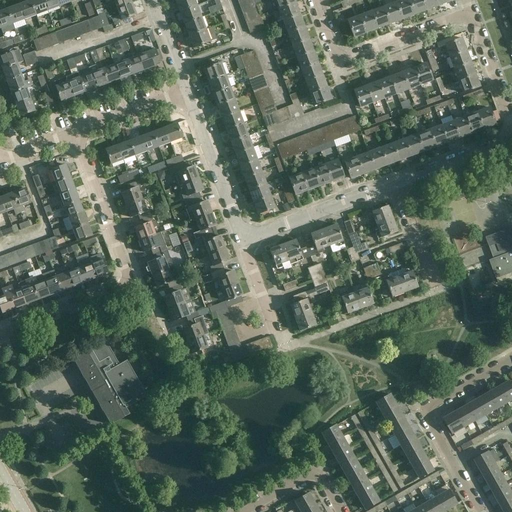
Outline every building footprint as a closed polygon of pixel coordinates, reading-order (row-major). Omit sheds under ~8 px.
[(36,16),(48,11),(43,0),(31,0),(30,1),(36,16)] [(43,0),(48,11),(59,7),(56,0),(43,0)] [(132,3),(130,0),(113,0),(117,9),(132,3)] [(175,0),(180,12),(197,6),(194,0),(175,0)] [(250,0),(248,0),(239,4),(241,10),(252,5),(250,0)] [(274,0),(278,9),(295,3),(294,0),(274,0)] [(343,8),(355,4),(353,0),(346,0),(341,2),(343,8)] [(408,0),(403,0),(396,3),(402,20),(415,15),(408,0)] [(422,0),(408,0),(415,15),(427,10),(422,0)] [(422,0),(427,10),(438,6),(436,0),(422,0)] [(24,20),(36,16),(30,1),(18,5),(24,20)] [(90,3),(84,5),(89,17),(95,15),(90,3)] [(136,15),(132,3),(117,9),(120,17),(116,18),(118,23),(113,24),(115,29),(133,23),(131,17),(136,15)] [(278,9),(283,21),(300,15),(295,3),(278,9)] [(396,3),(384,7),(390,24),(402,20),(396,3)] [(252,5),(241,10),(243,16),(254,11),(257,17),(260,16),(258,10),(255,4),(252,5)] [(13,24),(24,20),(18,5),(7,9),(13,24)] [(197,6),(180,12),(184,24),(201,17),(197,6)] [(372,12),(378,28),(390,24),(384,7),(372,12)] [(0,26),(1,29),(13,24),(7,9),(0,11),(0,26)] [(254,11),(243,16),(245,22),(257,17),(254,11)] [(372,12),(360,16),(366,33),(378,28),(372,12)] [(98,16),(98,17),(103,28),(108,26),(104,14),(98,16)] [(300,15),(283,21),(287,34),(304,27),(300,15)] [(245,22),(248,28),(262,22),(260,16),(257,17),(245,22)] [(354,37),(366,33),(360,16),(347,21),(354,37)] [(98,17),(92,19),(97,30),(103,28),(98,17)] [(184,24),(189,36),(206,29),(201,17),(184,24)] [(92,32),(97,30),(92,19),(87,21),(92,32)] [(86,34),(92,32),(87,21),(82,23),(86,34)] [(250,34),(264,28),(262,22),(248,28),(250,34)] [(81,36),(86,34),(82,23),(77,25),(81,36)] [(75,38),(81,36),(77,25),(71,27),(75,38)] [(70,40),(75,38),(71,27),(66,29),(70,40)] [(287,34),(292,46),(309,39),(304,27),(287,34)] [(66,29),(60,31),(64,42),(70,40),(66,29)] [(210,42),(206,29),(189,36),(193,48),(210,42)] [(152,42),(156,41),(152,30),(146,32),(147,36),(149,36),(152,42)] [(60,31),(54,33),(59,44),(64,42),(60,31)] [(53,46),(59,44),(54,33),(49,35),(53,46)] [(48,48),(53,46),(49,35),(44,37),(48,48)] [(43,50),(48,48),(44,37),(38,39),(43,50)] [(38,52),(43,50),(38,39),(33,41),(38,52)] [(313,51),(309,39),(292,46),(296,58),(313,51)] [(445,45),(449,57),(466,51),(461,39),(445,45)] [(119,42),(123,53),(129,51),(125,40),(119,42)] [(118,55),(123,53),(119,42),(114,44),(118,55)] [(96,51),(100,62),(106,60),(101,48),(96,51)] [(143,54),(138,56),(143,71),(144,72),(145,73),(151,71),(151,69),(151,68),(155,66),(155,65),(160,63),(155,50),(152,48),(145,50),(143,54)] [(430,64),(436,62),(431,50),(425,52),(430,64)] [(0,56),(0,62),(3,70),(18,64),(13,52),(8,54),(7,51),(2,53),(3,56),(0,56)] [(94,64),(100,62),(96,51),(90,52),(94,64)] [(240,56),(242,62),(257,57),(255,51),(240,56)] [(296,58),(301,70),(318,63),(313,51),(296,58)] [(449,57),(453,69),(470,63),(466,51),(449,57)] [(23,56),(25,61),(36,57),(34,52),(23,56)] [(132,75),(143,71),(138,56),(126,61),(132,75)] [(36,57),(25,61),(27,67),(38,63),(36,57)] [(72,59),(77,70),(82,68),(78,57),(72,59)] [(120,63),(114,65),(120,80),(120,81),(122,82),(127,80),(127,78),(127,77),(132,75),(126,61),(125,57),(122,58),(120,61),(120,63)] [(259,63),(257,57),(242,62),(244,68),(259,63)] [(71,72),(77,70),(72,59),(67,61),(71,72)] [(438,70),(436,62),(430,64),(432,72),(438,70)] [(204,70),(208,82),(225,75),(221,63),(204,70)] [(261,69),(259,63),(244,68),(247,74),(261,69)] [(322,75),(318,63),(301,70),(305,82),(322,75)] [(475,75),(470,63),(453,69),(458,81),(475,75)] [(22,76),(18,64),(3,70),(7,81),(22,76)] [(433,81),(426,64),(414,69),(420,85),(433,81)] [(108,84),(120,80),(114,65),(103,69),(108,84)] [(44,70),(48,81),(54,79),(50,68),(44,70)] [(85,93),(96,89),(91,74),(89,68),(77,72),(85,93)] [(96,89),(108,84),(103,69),(91,74),(96,89)] [(264,75),(261,69),(247,74),(249,80),(264,75)] [(414,69),(402,73),(408,90),(420,85),(414,69)] [(73,97),(85,93),(77,72),(65,77),(73,97)] [(402,73),(390,78),(396,94),(408,90),(402,73)] [(12,93),(26,88),(33,85),(31,81),(29,82),(26,74),(22,76),(7,81),(12,93)] [(230,87),(225,75),(208,82),(213,94),(230,87)] [(266,81),(264,75),(249,80),(251,86),(266,81)] [(305,82),(310,94),(327,87),(322,75),(305,82)] [(479,87),(475,75),(458,81),(463,94),(479,87)] [(54,81),(56,87),(51,89),(57,102),(61,101),(62,102),(73,97),(65,77),(54,81)] [(390,78),(378,82),(384,99),(396,94),(390,78)] [(268,87),(266,81),(251,86),(253,92),(268,87)] [(378,82),(366,87),(372,103),(384,99),(378,82)] [(213,94),(217,106),(234,99),(230,87),(213,94)] [(270,93),(268,87),(253,92),(256,98),(270,93)] [(331,100),(327,87),(310,94),(314,106),(331,100)] [(360,108),(372,103),(366,87),(354,91),(360,108)] [(31,99),(26,88),(12,93),(16,105),(31,99)] [(470,94),(472,100),(484,95),(482,89),(470,94)] [(44,94),(49,106),(54,104),(50,92),(44,94)] [(273,99),(270,93),(256,98),(258,104),(273,99)] [(465,103),(472,100),(470,94),(462,97),(465,103)] [(291,100),(293,105),(298,117),(304,115),(297,98),(291,100)] [(439,98),(426,103),(428,106),(440,102),(439,98)] [(31,99),(16,105),(20,117),(35,111),(31,99)] [(239,111),(234,99),(217,106),(222,118),(239,111)] [(275,105),(273,99),(258,104),(260,110),(275,105)] [(277,111),(275,105),(260,110),(262,116),(269,114),(275,112),(277,111)] [(292,119),(298,117),(293,105),(287,107),(292,119)] [(286,122),(292,119),(287,107),(281,109),(286,122)] [(489,108),(477,113),(483,130),(495,125),(489,108)] [(281,109),(277,111),(275,112),(279,124),(286,122),(281,109)] [(222,118),(226,129),(243,123),(239,111),(222,118)] [(279,124),(275,112),(269,114),(273,126),(279,124)] [(471,134),(483,130),(477,113),(465,117),(471,134)] [(273,126),(269,114),(262,116),(267,129),(273,126)] [(355,116),(349,118),(354,133),(360,131),(355,116)] [(459,139),(471,134),(465,117),(453,122),(459,139)] [(348,135),(354,133),(349,118),(343,121),(348,135)] [(342,137),(348,135),(343,121),(336,123),(342,137)] [(447,143),(459,139),(453,122),(441,126),(447,143)] [(164,128),(170,143),(182,138),(177,123),(164,128)] [(248,136),(243,123),(226,129),(231,142),(248,136)] [(336,140),(342,137),(336,123),(330,125),(336,140)] [(330,142),(336,140),(330,125),(324,127),(330,142)] [(435,147),(447,143),(441,126),(429,130),(435,147)] [(324,144),(330,142),(324,127),(318,130),(324,144)] [(158,147),(170,143),(164,128),(153,132),(158,147)] [(318,146),(324,144),(318,130),(312,132),(318,146)] [(423,152),(435,147),(429,130),(416,135),(423,152)] [(147,152),(158,147),(153,132),(141,137),(147,152)] [(312,149),(318,146),(312,132),(306,134),(312,149)] [(263,135),(266,143),(271,140),(269,133),(263,135)] [(306,151),(312,149),(306,134),(300,136),(306,151)] [(416,135),(404,140),(410,157),(423,152),(416,135)] [(231,142),(235,154),(252,148),(248,136),(231,142)] [(300,153),(306,151),(300,136),(294,139),(300,153)] [(135,156),(147,152),(141,137),(129,141),(135,156)] [(294,155),(300,153),(294,139),(288,141),(294,155)] [(274,148),(271,140),(266,143),(268,150),(274,148)] [(404,140),(392,144),(399,161),(410,157),(404,140)] [(123,160),(135,156),(129,141),(117,145),(123,160)] [(288,158),(294,155),(288,141),(282,143),(288,158)] [(282,160),(288,158),(282,143),(276,145),(282,160)] [(392,144),(380,149),(387,165),(399,161),(392,144)] [(111,165),(123,160),(117,145),(106,150),(111,165)] [(257,160),(252,148),(235,154),(240,166),(257,160)] [(380,149),(368,153),(375,170),(387,165),(380,149)] [(368,153),(356,157),(363,174),(375,170),(368,153)] [(351,179),(363,174),(356,157),(344,162),(351,179)] [(177,163),(175,158),(165,161),(168,167),(177,163)] [(272,160),(275,167),(280,165),(278,158),(272,160)] [(240,166),(244,178),(261,172),(257,160),(240,166)] [(338,160),(325,165),(331,181),(344,177),(338,160)] [(49,161),(29,169),(31,176),(52,168),(49,161)] [(187,169),(184,164),(169,170),(171,175),(174,174),(179,186),(183,185),(199,178),(194,166),(187,169)] [(51,170),(55,182),(70,177),(66,165),(51,170)] [(283,172),(280,165),(275,167),(277,174),(283,172)] [(325,165),(313,169),(319,186),(331,181),(325,165)] [(313,169),(301,174),(307,191),(319,186),(313,169)] [(138,171),(128,175),(131,181),(141,177),(138,171)] [(266,184),(261,172),(244,178),(249,190),(266,184)] [(295,195),(307,191),(301,174),(289,179),(295,195)] [(37,189),(42,187),(38,175),(32,177),(37,189)] [(131,181),(128,175),(122,177),(124,183),(131,181)] [(75,189),(70,177),(55,182),(60,194),(75,189)] [(185,203),(186,203),(198,199),(196,193),(203,191),(199,178),(183,185),(185,192),(183,193),(182,195),(185,203)] [(142,180),(127,185),(129,191),(122,194),(126,206),(142,200),(138,188),(144,186),(142,180)] [(281,184),(284,191),(289,189),(287,182),(281,184)] [(249,190),(253,202),(270,196),(266,184),(249,190)] [(46,196),(42,187),(37,189),(41,201),(46,200),(44,197),(46,196)] [(25,189),(13,193),(20,213),(24,211),(22,207),(30,203),(25,189)] [(64,206),(79,200),(75,189),(60,194),(64,206)] [(284,191),(288,203),(294,201),(289,189),(284,191)] [(15,215),(20,213),(13,193),(1,198),(6,212),(13,210),(15,215)] [(275,208),(270,196),(253,202),(258,215),(275,208)] [(196,219),(212,213),(207,201),(200,204),(198,199),(186,203),(188,209),(186,210),(190,221),(196,219)] [(83,212),(79,200),(64,206),(69,217),(83,212)] [(138,215),(140,220),(152,216),(149,210),(146,211),(142,200),(126,206),(130,217),(138,215)] [(290,209),(287,203),(282,207),(285,212),(290,209)] [(374,218),(377,225),(393,219),(388,206),(368,213),(370,220),(374,218)] [(73,230),(88,224),(83,212),(69,217),(73,230)] [(196,219),(200,231),(193,233),(196,239),(199,238),(211,234),(209,228),(216,225),(212,213),(196,219)] [(139,241),(155,235),(151,223),(154,221),(152,216),(140,220),(142,226),(135,229),(139,241)] [(398,232),(393,219),(377,225),(379,232),(376,233),(378,240),(398,232)] [(350,220),(343,222),(348,236),(355,233),(350,220)] [(92,236),(88,224),(73,230),(78,241),(92,236)] [(337,225),(324,230),(329,245),(336,243),(338,247),(344,244),(337,225)] [(511,227),(486,237),(494,259),(490,260),(497,279),(511,273),(511,227)] [(322,248),(329,245),(324,230),(310,234),(318,254),(324,252),(322,248)] [(161,232),(155,235),(139,241),(143,252),(151,249),(153,255),(165,251),(167,250),(161,232)] [(204,242),(209,254),(225,248),(220,236),(212,239),(211,234),(199,238),(201,243),(204,242)] [(59,248),(56,241),(54,236),(49,238),(53,250),(59,248)] [(85,248),(97,243),(95,237),(83,242),(85,248)] [(49,238),(43,240),(48,252),(53,250),(49,238)] [(43,240),(38,242),(42,254),(48,252),(43,240)] [(296,240),(282,245),(288,261),(290,264),(303,259),(296,240)] [(38,242),(32,244),(37,256),(42,254),(38,242)] [(366,243),(353,247),(355,255),(357,254),(369,250),(366,243)] [(32,244),(27,246),(31,258),(37,256),(32,244)] [(402,244),(389,248),(392,255),(404,250),(402,244)] [(282,263),(288,261),(282,245),(270,249),(277,269),(283,267),(282,263)] [(27,246),(22,248),(26,260),(31,258),(27,246)] [(360,260),(357,254),(355,255),(353,247),(346,250),(351,263),(360,260)] [(22,248),(16,250),(20,262),(26,260),(22,248)] [(210,267),(212,272),(224,268),(222,263),(229,260),(225,248),(209,254),(213,266),(210,267)] [(16,250),(11,252),(15,264),(20,262),(16,250)] [(148,263),(152,276),(168,269),(164,257),(167,256),(165,251),(153,255),(155,260),(148,263)] [(11,252),(5,254),(10,266),(15,264),(11,252)] [(101,253),(89,257),(97,278),(109,274),(103,259),(101,253)] [(5,254),(0,256),(0,257),(4,268),(10,266),(5,254)] [(97,278),(89,257),(77,261),(79,267),(85,282),(97,278)] [(321,263),(314,266),(319,279),(325,277),(321,263)] [(376,264),(370,266),(375,280),(376,284),(381,282),(380,278),(382,277),(376,264)] [(73,287),(68,272),(65,266),(54,270),(61,291),(73,287)] [(312,282),(319,279),(314,266),(307,268),(312,282)] [(368,282),(375,280),(370,266),(363,269),(368,282)] [(85,282),(79,267),(68,272),(73,287),(85,282)] [(226,274),(224,268),(212,272),(210,273),(212,279),(217,277),(221,289),(237,283),(233,271),(226,274)] [(418,288),(411,268),(405,271),(404,269),(397,271),(405,293),(418,288)] [(29,277),(40,274),(38,269),(27,272),(29,277)] [(167,283),(169,289),(181,284),(179,279),(173,281),(168,269),(152,276),(157,287),(167,283)] [(50,296),(61,291),(54,270),(42,275),(50,296)] [(391,276),(385,278),(392,297),(405,293),(397,271),(390,274),(391,276)] [(38,300),(50,296),(42,275),(30,279),(38,300)] [(203,277),(206,284),(212,281),(209,275),(203,277)] [(315,289),(328,284),(325,277),(319,279),(312,282),(315,289)] [(28,287),(21,289),(26,304),(38,300),(30,279),(25,281),(28,287)] [(295,280),(283,285),(285,291),(298,287),(295,280)] [(237,283),(221,289),(226,301),(207,308),(209,313),(232,305),(230,299),(242,295),(237,283)] [(163,297),(168,309),(184,303),(179,291),(183,290),(181,284),(169,289),(171,294),(163,297)] [(330,290),(328,284),(315,289),(317,295),(330,290)] [(361,291),(355,293),(361,309),(374,304),(366,285),(360,287),(361,291)] [(7,288),(15,309),(26,304),(21,289),(14,292),(11,286),(7,288)] [(0,306),(3,313),(15,309),(7,288),(2,290),(3,292),(0,292),(0,306)] [(295,318),(311,312),(315,311),(312,304),(316,303),(314,297),(317,295),(315,289),(292,297),(295,303),(290,305),(295,318)] [(347,314),(361,309),(355,293),(347,296),(346,292),(340,294),(347,314)] [(184,303),(168,309),(172,321),(186,316),(188,322),(199,317),(202,316),(207,314),(204,309),(188,315),(184,303)] [(217,317),(228,313),(226,307),(215,312),(217,317)] [(313,319),(311,312),(295,318),(300,331),(320,324),(317,317),(313,319)] [(217,317),(219,323),(231,318),(228,313),(217,317)] [(340,315),(327,320),(329,327),(342,322),(340,315)] [(182,330),(183,332),(187,342),(208,334),(202,316),(199,317),(188,322),(190,327),(182,330)] [(231,318),(219,323),(221,328),(233,324),(231,318)] [(224,334),(228,332),(235,330),(233,324),(221,328),(224,334)] [(228,332),(224,334),(226,340),(237,336),(235,330),(228,332)] [(191,354),(213,346),(208,334),(187,342),(191,354)] [(237,336),(226,340),(228,346),(239,341),(237,336)] [(273,348),(268,337),(263,339),(267,350),(273,348)] [(263,339),(257,341),(262,352),(267,350),(263,339)] [(110,425),(129,414),(126,408),(147,396),(127,361),(119,365),(106,341),(73,359),(81,373),(80,373),(84,379),(84,378),(98,402),(100,405),(99,406),(102,411),(103,411),(110,425)] [(239,341),(228,346),(234,362),(241,347),(239,341)] [(262,352),(257,341),(252,343),(256,354),(262,352)] [(252,343),(246,345),(251,356),(256,354),(252,343)] [(234,362),(251,356),(246,345),(241,347),(234,362)] [(511,384),(510,381),(499,388),(508,403),(511,400),(511,384)] [(497,409),(508,403),(499,388),(488,394),(497,409)] [(488,394),(477,400),(486,415),(497,409),(488,394)] [(390,395),(376,403),(382,414),(396,406),(390,395)] [(475,421),(486,415),(477,400),(467,406),(475,421)] [(402,416),(396,406),(382,414),(388,424),(402,416)] [(467,406),(456,412),(465,428),(475,421),(467,406)] [(364,424),(368,422),(362,411),(357,413),(364,424)] [(465,428),(456,412),(445,418),(454,434),(465,428)] [(350,417),(357,428),(361,426),(354,415),(350,417)] [(408,426),(402,416),(388,424),(389,425),(384,428),(389,437),(394,435),(408,427),(408,426)] [(368,422),(364,424),(370,435),(374,432),(368,422)] [(496,432),(507,426),(504,422),(494,428),(496,432)] [(336,425),(322,433),(328,445),(342,436),(336,425)] [(367,437),(361,426),(357,428),(363,439),(367,437)] [(394,435),(400,446),(408,442),(415,438),(408,427),(394,435)] [(485,438),(496,432),(494,428),(483,434),(485,438)] [(374,432),(370,435),(376,446),(380,443),(374,432)] [(474,445),(485,438),(483,434),(472,440),(474,445)] [(342,436),(328,445),(334,455),(348,447),(342,436)] [(363,439),(369,450),(373,447),(367,437),(363,439)] [(415,438),(408,442),(400,446),(406,457),(421,449),(415,438)] [(463,451),(474,445),(472,440),(461,447),(463,451)] [(511,454),(511,451),(507,442),(503,445),(509,456),(511,454)] [(380,443),(376,446),(382,456),(386,454),(380,443)] [(348,447),(334,455),(340,466),(354,458),(348,447)] [(369,450),(375,461),(379,458),(373,447),(369,450)] [(406,457),(412,467),(427,459),(421,449),(406,457)] [(482,472),(496,463),(489,452),(475,461),(482,472)] [(382,456),(386,463),(390,460),(386,454),(382,456)] [(354,458),(340,466),(346,477),(361,469),(354,458)] [(412,467),(419,479),(433,470),(427,459),(412,467)] [(482,472),(488,482),(502,474),(496,463),(482,472)] [(361,469),(346,477),(352,488),(367,480),(361,469)] [(390,472),(394,478),(398,475),(395,469),(390,472)] [(488,482),(494,493),(508,485),(502,474),(488,482)] [(401,489),(405,486),(398,475),(394,478),(401,489)] [(427,477),(420,481),(416,484),(418,488),(429,482),(427,477)] [(367,480),(352,488),(359,499),(373,491),(367,480)] [(391,480),(387,482),(394,493),(398,491),(391,480)] [(416,484),(408,488),(405,490),(408,494),(418,488),(416,484)] [(494,493),(500,504),(511,496),(511,491),(508,485),(494,493)] [(408,494),(405,490),(394,496),(397,500),(408,494)] [(448,490),(437,496),(446,510),(456,504),(448,490)] [(373,491),(359,499),(365,510),(379,502),(373,491)] [(300,511),(301,511),(315,504),(309,493),(295,501),(300,511)] [(383,503),(386,507),(395,501),(397,500),(394,496),(383,503)] [(432,511),(442,511),(446,510),(437,496),(427,502),(432,511)] [(511,496),(500,504),(504,511),(510,511),(511,511),(511,496)] [(432,511),(427,502),(416,508),(417,511),(432,511)]
